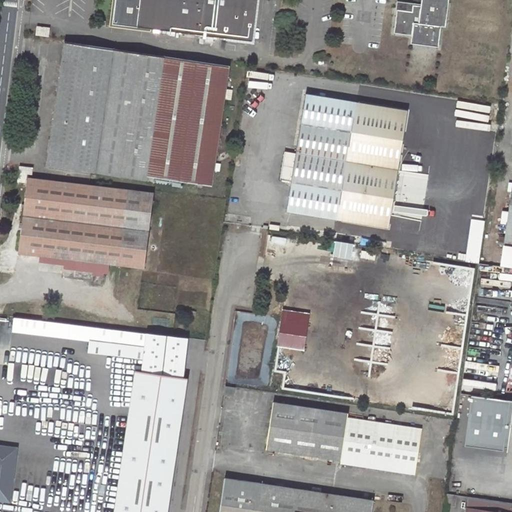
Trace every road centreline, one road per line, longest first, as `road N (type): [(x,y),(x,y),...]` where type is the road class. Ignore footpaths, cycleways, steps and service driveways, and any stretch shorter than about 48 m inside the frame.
road 1 (residential): [(194,511),(235,242)]
road 2 (unknown): [(83,30),(257,58),(264,0)]
road 3 (unknown): [(203,455),(406,489),(414,511)]
